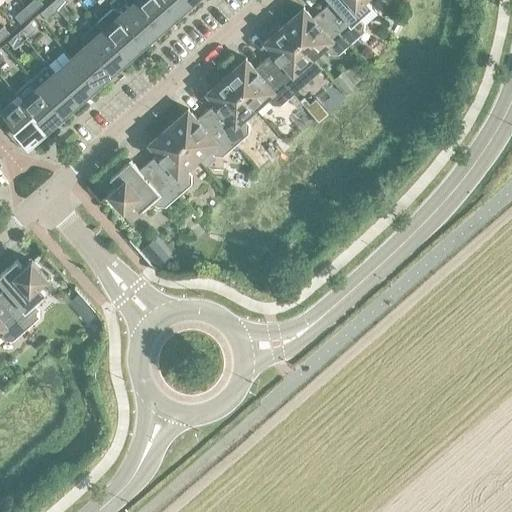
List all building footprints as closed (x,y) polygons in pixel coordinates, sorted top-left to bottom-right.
[(40,0),(32,0),(26,5),(33,13),(43,3),(40,0)] [(60,8),(54,0),(43,10),(49,17),(60,8)] [(137,0),(121,14),(145,41),(161,27),(137,0)] [(165,0),(136,0),(137,0),(161,27),(177,13),(165,0)] [(165,0),(177,13),(191,0),(165,0)] [(330,0),(332,1),(323,9),(352,42),(364,31),(365,22),(360,16),(372,6),(366,0),(330,0)] [(33,13),(26,5),(15,15),(22,22),(33,13)] [(304,7),(284,24),(314,57),(325,47),(330,53),(339,53),(352,42),(323,9),(313,17),(304,7)] [(121,14),(104,29),(128,56),(145,41),(121,14)] [(30,21),(20,30),(26,37),(36,28),(30,21)] [(81,35),(88,43),(112,70),(128,56),(104,29),(98,21),(81,35)] [(274,52),(265,60),(294,93),(307,81),(307,73),(302,67),(314,57),(284,24),(265,41),(274,52)] [(4,25),(0,28),(0,40),(10,32),(4,25)] [(26,37),(20,30),(9,40),(15,47),(26,37)] [(88,43),(72,57),(96,84),(112,70),(88,43)] [(72,57),(56,72),(79,99),(96,84),(72,57)] [(246,57),(227,75),(256,108),(267,97),(273,103),(281,104),(294,93),(265,60),(256,68),(246,57)] [(33,78),(39,86),(63,113),(79,99),(56,72),(49,64),(33,78)] [(216,102),(207,110),(236,143),(249,132),(249,124),(244,118),(256,108),(227,75),(207,92),(216,102)] [(20,94),(19,95),(47,127),(63,113),(39,86),(24,99),(20,94)] [(47,127),(19,95),(1,110),(26,139),(43,124),(46,128),(47,127)] [(189,108),(169,125),(198,158),(210,148),(215,154),(223,155),(236,143),(207,110),(198,119),(189,108)] [(159,153),(149,161),(178,194),(191,183),(192,175),(186,169),(198,158),(169,125),(149,143),(159,153)] [(178,194),(149,161),(140,169),(131,159),(111,177),(118,185),(110,192),(125,209),(133,202),(140,210),(152,199),(157,205),(166,205),(178,194)] [(0,280),(6,287),(0,292),(0,298),(26,328),(39,317),(39,309),(34,303),(46,292),(39,284),(47,277),(32,260),(24,267),(17,259),(0,273),(0,280)] [(0,333),(5,339),(13,340),(26,328),(0,298),(0,333)]
